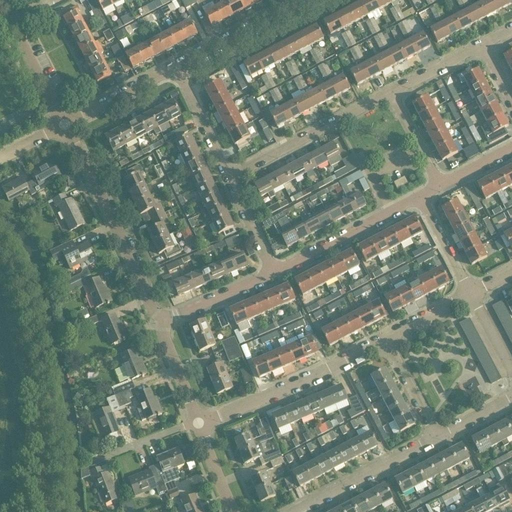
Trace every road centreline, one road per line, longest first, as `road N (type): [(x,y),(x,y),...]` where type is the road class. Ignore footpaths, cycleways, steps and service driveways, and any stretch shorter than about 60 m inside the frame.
road 1 (residential): [(162,320),(65,125)]
road 2 (residential): [(199,423),(387,342)]
road 3 (residential): [(229,177),(390,93)]
road 4 (residential): [(293,511),(435,436)]
road 5 (residential): [(176,66),(302,0)]
road 6 (residential): [(272,272),(389,211)]
road 7 (residential): [(65,125),(176,66)]
road 8 (residential): [(229,177),(176,66)]
road 9 (residential): [(162,320),(272,272)]
